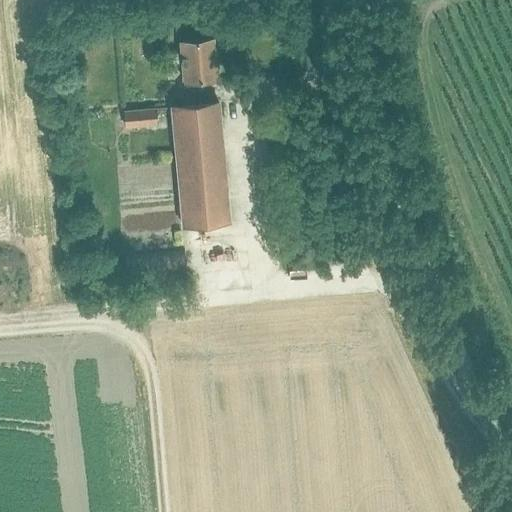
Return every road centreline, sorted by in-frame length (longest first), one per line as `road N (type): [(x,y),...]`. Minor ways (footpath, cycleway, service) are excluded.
road 1 (unclassified): [(511,465),(368,144),(348,46),(350,0)]
road 2 (track): [(164,511),(144,337),(112,325),(0,331)]
